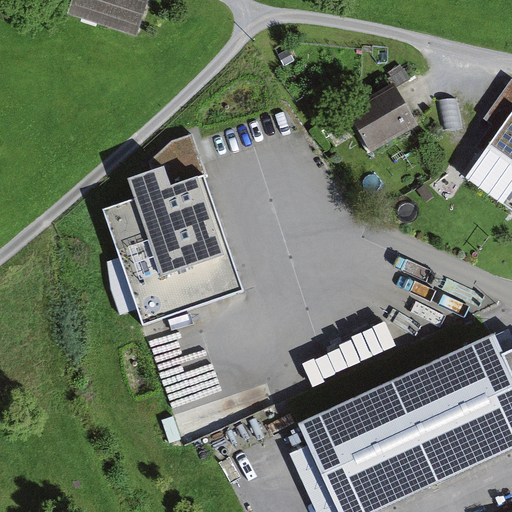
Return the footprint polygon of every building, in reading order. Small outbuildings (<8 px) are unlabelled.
[(73,0),(67,18),(136,40),(149,0),(73,0)] [(397,81),(348,110),(373,151),(421,123),(397,81)] [(511,84),(484,123),(492,129),(475,152),(483,157),(466,182),(511,214),(511,84)] [(156,180),(170,175),(177,196),(207,186),(192,141),(175,147),(161,164),(151,168),(156,180)] [(210,185),(176,197),(169,176),(132,188),(140,209),(108,220),(147,332),(249,297),(210,185)] [(416,261),(390,323),(424,337),(437,305),(465,317),(478,287),(416,261)] [(511,359),(500,335),(299,431),(338,511),(400,511),(511,459),(511,359)]
